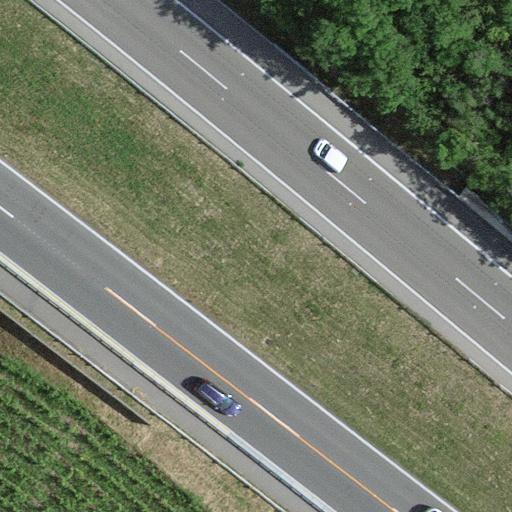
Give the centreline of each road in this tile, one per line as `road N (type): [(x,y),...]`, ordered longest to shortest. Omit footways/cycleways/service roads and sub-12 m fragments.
road 1 (motorway): [(511,324),(118,0)]
road 2 (motorway): [(0,209),(391,511)]
